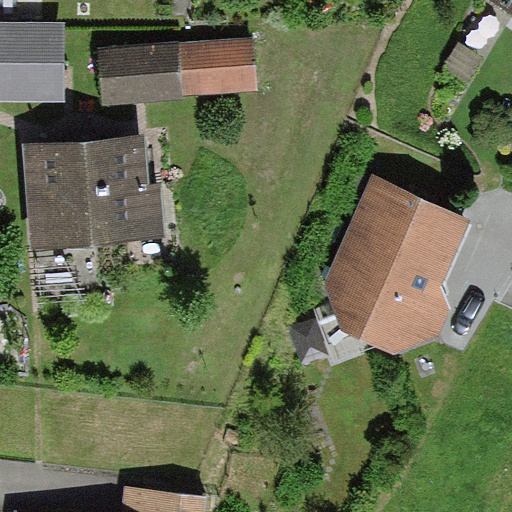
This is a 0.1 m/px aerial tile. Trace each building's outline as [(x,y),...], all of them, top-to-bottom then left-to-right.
[(66,15),(0,15),(0,95),(66,96),(66,15)] [(261,83),(257,31),(102,44),(106,96),(261,83)] [(468,77),(485,52),(460,36),(443,61),(468,77)] [(25,134),(32,238),(167,229),(163,173),(150,173),(147,126),(25,134)] [(471,205),(374,163),(324,278),(342,318),(394,340),(441,324),(451,296),(442,271),(471,205)] [(125,511),(7,502),(6,511),(206,511),(208,487),(127,481),(125,511)]
